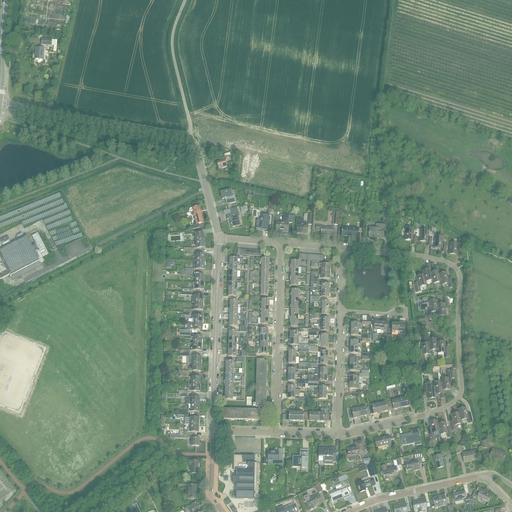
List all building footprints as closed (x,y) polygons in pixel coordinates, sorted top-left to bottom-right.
[(43,60),(44,49),(36,48),(35,59),(43,60)] [(219,169),(227,167),(225,160),(217,162),(219,169)] [(227,203),(235,201),(234,196),(232,196),(230,190),(220,192),(222,199),(225,198),(225,199),(226,199),(227,203)] [(196,224),(191,225),(192,229),(199,228),(198,224),(203,222),(199,206),(192,208),(196,224)] [(232,227),(240,225),(238,216),(239,216),(237,208),(230,209),(231,214),(226,215),(227,219),(229,219),(232,227)] [(257,220),(256,228),(262,229),(262,230),(268,230),(269,216),(262,215),(262,219),(261,219),(261,220),(257,220)] [(276,230),(276,231),(288,232),(288,223),(289,223),(289,215),(283,215),(283,222),(277,222),(276,230)] [(296,218),(296,225),(297,225),(297,232),(307,233),(308,226),(306,226),(307,222),(304,222),(304,219),(296,218)] [(316,225),(316,230),(321,231),(321,232),(321,234),(333,235),(334,228),(322,227),(322,226),(316,225)] [(369,227),(369,236),(379,237),(379,238),(383,238),(384,228),(384,225),(379,225),(379,228),(369,227)] [(358,237),(358,228),(342,227),(342,235),(358,237)] [(416,244),(416,237),(413,237),(413,230),(406,229),(405,240),(412,240),(412,244),(416,244)] [(430,246),(431,239),(427,239),(428,231),(420,230),(420,241),(427,242),(427,245),(430,246)] [(38,250),(35,252),(38,258),(42,256),(43,256),(47,254),(47,253),(37,233),(32,236),(39,250),(38,250)] [(196,241),(204,241),(203,233),(193,234),(193,237),(195,237),(196,241)] [(10,275),(39,260),(38,258),(35,252),(38,250),(35,244),(32,246),(27,235),(0,249),(0,278),(0,279),(2,278),(9,275),(10,275)] [(445,252),(446,244),(442,244),(443,237),(435,237),(434,247),(442,248),(441,251),(445,252)] [(460,249),(461,240),(457,240),(457,244),(450,243),(449,254),(457,254),(457,248),(460,249)] [(425,282),(432,280),(430,273),(431,273),(430,271),(431,270),(429,264),(426,265),(427,270),(422,272),(422,273),(423,275),(425,282)] [(432,280),(433,283),(440,282),(440,281),(438,275),(440,275),(440,274),(438,267),(434,267),(435,272),(431,273),(430,273),(432,280)] [(446,273),(440,274),(440,275),(438,275),(440,281),(440,282),(441,285),(448,283),(449,287),(452,286),(450,278),(447,279),(446,273)] [(426,285),(425,282),(423,275),(416,277),(417,283),(414,284),(416,292),(420,291),(419,287),(426,285)] [(437,311),(437,305),(437,301),(436,301),(435,301),(435,299),(429,299),(429,303),(422,305),(423,309),(426,309),(427,316),(431,316),(430,312),(437,312),(437,311)] [(444,304),(437,305),(437,311),(437,312),(437,315),(445,315),(445,308),(448,308),(447,299),(443,299),(444,304)] [(194,319),(194,323),(202,324),(203,316),(192,316),(192,318),(194,319)] [(388,343),(389,335),(386,335),(386,332),(387,322),(381,322),(380,331),(380,333),(383,333),(383,335),(384,336),(386,336),(385,343),(388,343)] [(430,350),(437,350),(437,349),(436,343),(436,342),(436,339),(431,340),(431,335),(427,336),(428,344),(429,344),(429,350),(430,350)] [(437,349),(437,350),(437,353),(444,352),(445,357),(449,357),(448,347),(444,348),(444,342),(436,342),(436,343),(437,349)] [(430,350),(429,350),(429,344),(428,344),(421,344),(422,350),(419,351),(420,359),(423,359),(423,355),(430,354),(430,350)] [(258,361),(258,368),(267,369),(267,361),(264,361),(264,360),(257,359),(257,361),(258,361)] [(441,379),(441,383),(442,383),(442,390),(444,390),(450,389),(449,383),(452,383),(452,378),(454,378),(453,370),(447,370),(448,378),(441,379)] [(368,377),(368,374),(361,374),(359,374),(359,377),(350,376),(349,383),(357,383),(359,383),(362,383),(362,377),(368,377)] [(327,375),(320,375),(318,375),(318,377),(315,377),(315,380),(310,380),(311,378),(308,378),(308,381),(308,383),(318,383),(318,381),(320,381),(327,381),(327,375)] [(192,380),(192,384),(200,385),(200,377),(190,377),(189,380),(192,380)] [(445,398),(444,390),(442,390),(442,383),(441,383),(434,384),(434,387),(435,394),(436,394),(440,394),(441,398),(445,398)] [(436,398),(436,394),(435,394),(434,387),(428,388),(427,384),(423,384),(424,393),(428,392),(428,398),(436,398)] [(266,403),(266,396),(257,396),(257,403),(256,403),(256,407),(263,407),(264,403),(266,403)] [(406,398),(399,400),(401,408),(407,406),(407,404),(410,404),(409,398),(406,398)] [(393,410),(401,408),(399,400),(391,401),(389,402),(390,408),(393,407),(393,410)] [(387,409),(390,408),(389,402),(386,403),(386,402),(379,404),(381,413),(388,411),(387,409)] [(373,414),(381,413),(379,404),(371,406),(372,406),(369,407),(370,413),(373,412),(373,414)] [(367,413),(370,413),(369,407),(366,407),(359,409),(360,417),(368,415),(367,413)] [(466,408),(458,410),(459,413),(461,420),(467,418),(468,422),(472,422),(470,414),(467,415),(466,408)] [(223,419),(231,419),(231,410),(224,410),(224,409),(222,409),(222,416),(223,416),(223,419)] [(320,409),(320,413),(317,413),(317,421),(324,421),(324,419),(327,419),(327,409),(320,409)] [(353,419),(360,417),(359,409),(352,410),(348,411),(350,417),(353,416),(353,419)] [(461,423),(461,420),(459,413),(458,410),(459,413),(451,415),(453,422),(450,423),(452,430),(456,429),(455,425),(461,423)] [(289,421),(296,421),(296,412),(289,412),(286,412),(286,418),(289,418),(289,421)] [(303,419),(306,419),(306,413),(303,413),(303,412),(296,412),(296,421),(303,421),(303,419)] [(317,421),(317,413),(309,412),(309,413),(306,413),(306,419),(309,419),(309,421),(317,421)] [(432,433),(439,431),(438,424),(437,421),(429,422),(431,429),(428,430),(430,437),(433,437),(432,433)] [(438,424),(439,431),(440,435),(447,433),(448,437),(451,436),(450,429),(447,430),(445,423),(438,424)] [(404,438),(401,439),(402,446),(416,442),(416,446),(421,444),(419,435),(420,435),(419,429),(411,431),(411,433),(403,435),(404,438)] [(199,446),(200,439),(192,438),(192,435),(185,435),(185,439),(190,439),(190,442),(191,442),(191,446),(199,446)] [(388,446),(391,445),(389,436),(379,439),(378,438),(374,439),(376,447),(387,445),(388,446)] [(348,453),(345,454),(346,458),(364,454),(362,442),(355,444),(356,447),(347,449),(348,453)] [(323,449),(318,449),(318,461),(333,461),(333,462),(336,462),(336,447),(330,447),(330,448),(323,448),(323,449)] [(283,464),(283,449),(278,449),(278,452),(268,452),(268,460),(275,460),(275,464),(283,464)] [(503,461),(505,453),(492,449),(489,458),(495,460),(496,459),(503,461)] [(292,456),(292,466),(296,467),(296,464),(301,464),(301,471),(307,472),(308,456),(308,450),(302,450),(302,456),(292,456)] [(445,450),(445,452),(440,453),(441,455),(433,456),(436,468),(444,467),(441,457),(445,456),(445,457),(448,457),(449,451),(445,450)] [(469,460),(476,459),(475,451),(462,453),(464,462),(469,461),(469,460)] [(255,455),(233,455),(233,470),(236,470),(236,477),(233,477),(233,482),(233,484),(236,484),(236,499),(254,499),(254,485),(257,485),(257,463),(255,463),(255,455)] [(409,460),(405,461),(407,471),(412,470),(412,471),(419,469),(418,465),(422,464),(420,458),(419,458),(414,459),(415,462),(410,463),(409,460)] [(198,474),(198,461),(186,460),(186,465),(191,465),(190,474),(198,474)] [(367,467),(371,477),(378,474),(374,464),(367,467)] [(382,471),(380,472),(381,476),(383,476),(384,480),(389,479),(388,477),(398,475),(396,470),(394,470),(394,467),(386,469),(386,465),(381,467),(382,471)] [(365,488),(371,486),(372,487),(374,486),(375,485),(373,478),(369,480),(369,479),(369,478),(368,478),(362,480),(362,481),(362,482),(356,484),(357,487),(357,488),(358,492),(359,492),(359,493),(365,490),(365,488)] [(336,490),(329,493),(333,502),(343,498),(343,497),(349,494),(347,489),(340,491),(340,490),(339,489),(342,488),(340,484),(335,487),(336,490)] [(196,499),(196,485),(188,485),(188,499),(196,499)] [(488,502),(491,495),(485,492),(486,491),(478,488),(477,491),(475,490),(472,496),(477,498),(477,497),(488,502)] [(454,500),(466,498),(464,491),(453,493),(454,500)] [(312,505),(322,502),(319,494),(309,498),(308,495),(303,497),(309,511),(314,509),(312,505)] [(435,507),(447,505),(445,495),(433,498),(433,501),(433,502),(433,503),(434,502),(435,507)] [(421,511),(421,509),(427,507),(425,500),(418,501),(418,502),(412,503),(414,510),(418,509),(418,511),(421,511)]
